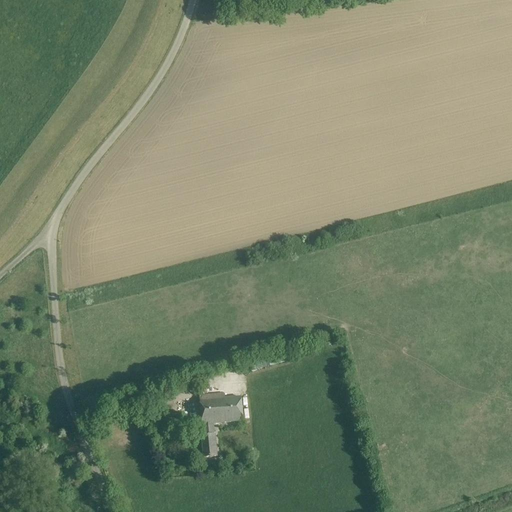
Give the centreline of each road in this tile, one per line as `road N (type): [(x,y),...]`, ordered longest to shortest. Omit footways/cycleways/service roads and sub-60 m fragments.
road 1 (unclassified): [(112,511),(61,373),(50,229)]
road 2 (unclassified): [(50,229),(163,69),(191,0)]
